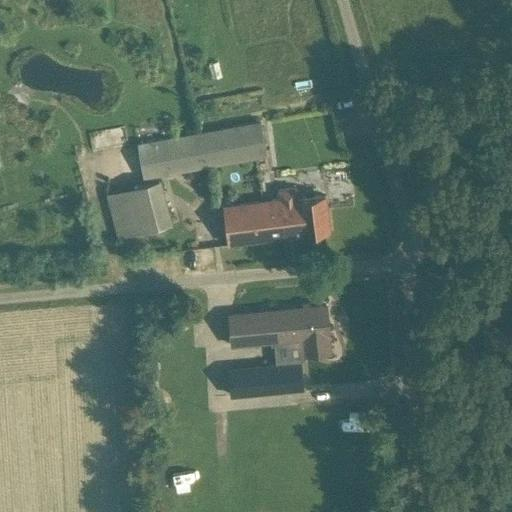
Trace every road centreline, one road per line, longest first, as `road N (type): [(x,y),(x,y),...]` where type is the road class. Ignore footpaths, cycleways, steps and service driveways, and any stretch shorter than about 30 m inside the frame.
road 1 (unclassified): [(418,252),(0,289)]
road 2 (unclassified): [(418,252),(406,176),(352,0)]
road 3 (unclassified): [(423,511),(418,252)]
road 4 (track): [(414,226),(511,72)]
